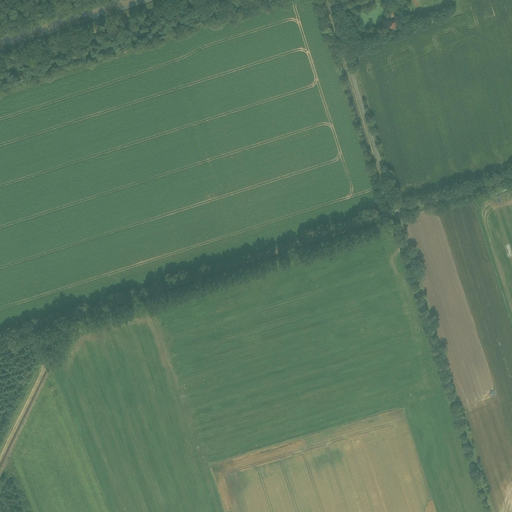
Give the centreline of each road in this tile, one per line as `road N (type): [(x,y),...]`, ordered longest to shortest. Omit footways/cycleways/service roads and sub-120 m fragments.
road 1 (unclassified): [(0,341),(394,215),(326,0)]
road 2 (track): [(488,511),(394,215)]
road 3 (track): [(511,177),(394,215)]
